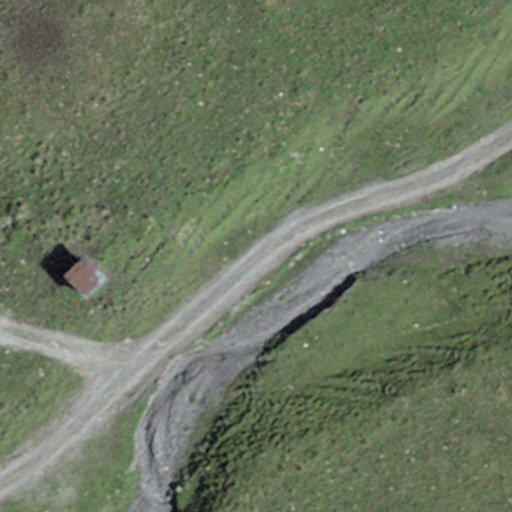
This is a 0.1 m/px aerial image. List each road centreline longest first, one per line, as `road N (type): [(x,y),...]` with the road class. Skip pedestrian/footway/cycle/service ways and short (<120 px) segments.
road 1 (track): [(0,480),(70,425),(130,358),(271,244),(511,131)]
road 2 (track): [(0,322),(130,358)]
